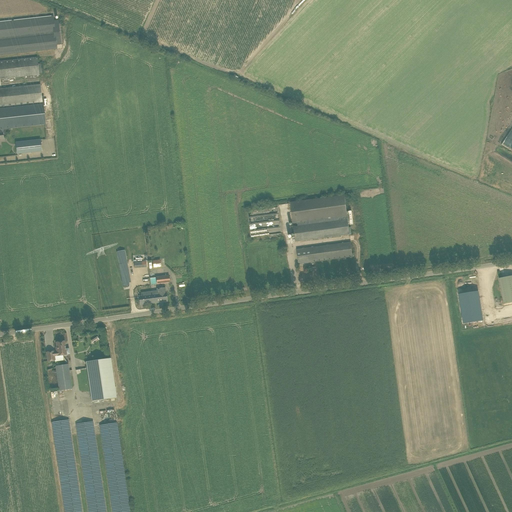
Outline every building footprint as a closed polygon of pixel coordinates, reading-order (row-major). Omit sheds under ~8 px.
[(55,45),(61,45),(59,21),(52,21),(52,16),(0,22),(0,55),(56,49),(55,45)] [(0,79),(39,75),(39,73),(37,58),(0,61),(0,79)] [(40,85),(0,89),(0,106),(42,102),(42,97),(40,85)] [(43,106),(47,105),(46,99),(44,99),(44,96),(42,97),(42,102),(0,106),(0,129),(45,125),(43,106)] [(40,140),(20,142),(16,142),(17,154),(22,154),(42,152),(40,140)] [(290,202),(291,211),(293,224),(347,217),(344,195),(290,202)] [(295,226),(293,226),(295,242),(350,235),(347,219),(295,227),(295,226)] [(353,257),(352,251),(350,242),(296,249),(298,258),(298,264),(353,257)] [(125,250),(117,252),(123,286),(129,285),(129,283),(131,283),(125,250)] [(169,276),(157,277),(157,284),(170,283),(169,276)] [(511,302),(511,276),(499,279),(500,284),(504,304),(511,302)] [(139,296),(139,298),(140,305),(167,302),(165,288),(157,289),(157,291),(141,293),(142,296),(139,296)] [(459,294),(463,324),(483,321),(479,291),(459,294)] [(57,356),(66,355),(70,354),(69,348),(65,349),(64,341),(56,343),(57,350),(56,350),(57,353),(54,353),(53,352),(46,353),(48,361),(55,360),(54,356),(57,356)] [(92,402),(117,398),(111,358),(86,362),(92,402)] [(72,389),(68,364),(55,366),(59,391),(72,389)] [(63,511),(82,511),(69,420),(51,423),(63,511)] [(75,424),(87,511),(106,511),(93,422),(75,424)] [(106,475),(111,511),(130,511),(117,423),(99,426),(106,473),(104,473),(105,476),(106,475)]
